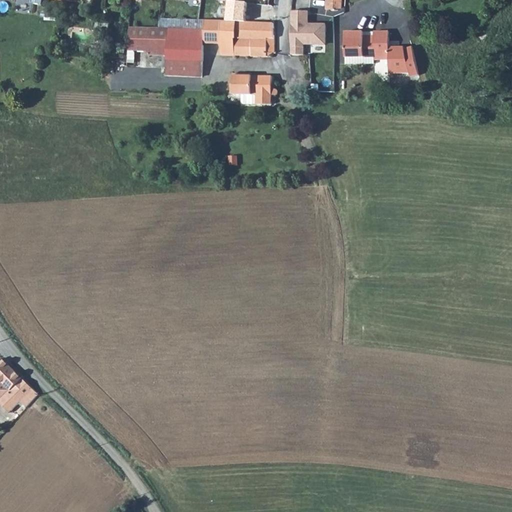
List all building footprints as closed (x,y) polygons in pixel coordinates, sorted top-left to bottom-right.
[(326,0),(327,9),(342,9),(342,0),(326,0)] [(220,45),(220,56),(250,56),(251,57),(266,57),(274,53),(272,23),(243,22),(245,2),(226,1),(224,21),(221,21),(220,45)] [(312,11),(292,10),(291,55),(305,55),(306,45),(328,45),(329,24),(311,24),(312,11)] [(127,50),(167,52),(166,75),(202,77),(204,44),(204,20),(159,19),(158,28),(128,27),(127,50)] [(204,44),(220,45),(221,21),(204,20),(204,44)] [(93,29),(108,31),(109,22),(94,21),(93,29)] [(412,48),(404,50),(404,48),(389,48),(389,32),(345,33),(346,65),(374,65),(373,61),(388,60),(389,74),(409,74),(410,78),(419,75),(412,48)] [(232,95),(241,95),(241,104),(271,104),(271,96),(276,96),(277,94),(277,90),(276,89),(271,89),(272,77),(232,76),(232,95)] [(38,394),(2,358),(0,360),(0,403),(10,413),(22,400),(25,397),(31,403),(38,394)] [(22,400),(28,406),(31,403),(25,397),(22,400)]
